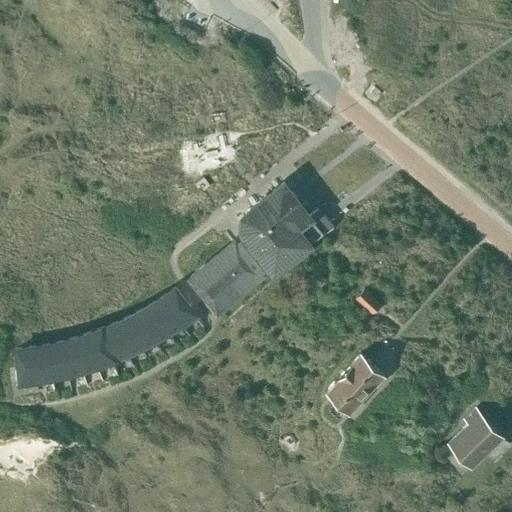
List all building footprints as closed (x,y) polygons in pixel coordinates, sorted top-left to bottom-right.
[(271,267),(275,271),(323,232),(309,214),(284,181),(248,209),(243,215),(241,227),(248,236),(237,245),(235,241),(191,275),(217,309),(271,267)] [(333,226),(318,207),(309,214),(323,232),(324,233),(333,226)] [(176,286),(163,295),(182,323),(195,313),(176,286)] [(366,288),(356,297),(372,313),(381,304),(366,288)] [(163,295),(152,303),(169,331),(182,323),(163,295)] [(152,303),(139,310),(155,339),(169,331),(152,303)] [(139,310),(127,316),(142,346),(155,339),(139,310)] [(127,316),(114,322),(128,352),(142,346),(127,316)] [(101,328),(113,359),(128,352),(114,322),(101,328)] [(101,328),(87,333),(97,364),(113,359),(101,328)] [(87,333),(73,337),(83,369),(97,364),(87,333)] [(73,337),(60,341),(68,373),(83,369),(73,337)] [(60,341),(46,344),(53,376),(68,373),(60,341)] [(46,344),(32,346),(37,379),(53,376),(46,344)] [(21,381),(37,379),(32,346),(17,348),(21,381)] [(349,412),(376,384),(385,374),(361,352),(352,361),(353,362),(326,391),(349,412)] [(469,422),(449,441),(472,465),(503,435),(476,407),(465,417),(469,422)]
